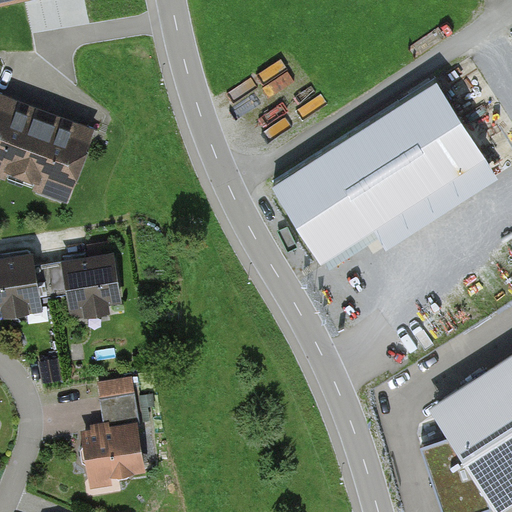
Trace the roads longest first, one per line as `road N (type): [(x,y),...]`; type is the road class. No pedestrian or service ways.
road 1 (residential): [(379,511),(331,373),(213,148),(171,0)]
road 2 (residential): [(3,511),(32,424),(25,391),(0,360)]
